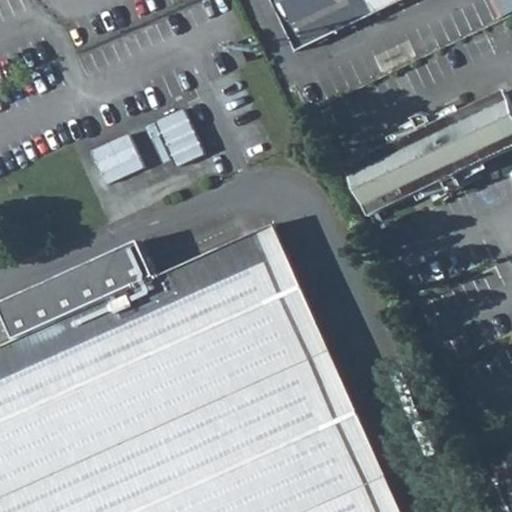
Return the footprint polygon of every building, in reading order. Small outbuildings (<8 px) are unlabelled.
[(399,0),(275,0),(298,49),(375,11),(399,0)] [(348,161),(350,165),(508,89),(506,86),(348,161)] [(511,138),(511,96),(508,89),(350,165),(370,207),(450,169),(511,138)] [(184,180),(213,171),(193,107),(164,116),(184,180)] [(143,131),(96,146),(105,173),(151,158),(143,131)] [(511,144),(511,138),(450,169),(370,207),(372,212),(511,144)] [(0,511),(418,511),(279,214),(164,267),(148,232),(8,296),(24,331),(0,342),(0,511)] [(511,442),(493,452),(511,492),(511,442)] [(482,467),(497,497),(504,493),(489,463),(482,467)] [(508,511),(511,510),(511,509),(504,493),(497,497),(503,511),(508,511)]
